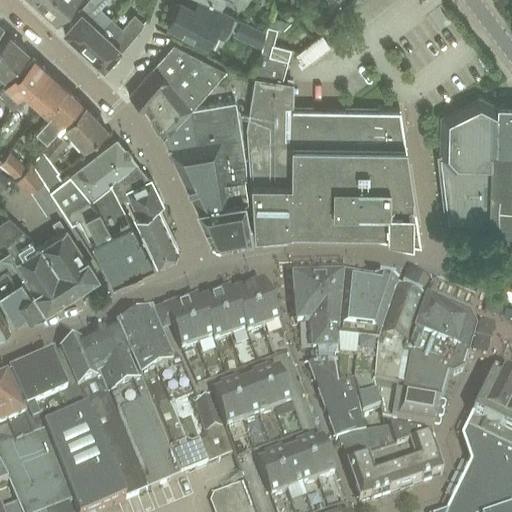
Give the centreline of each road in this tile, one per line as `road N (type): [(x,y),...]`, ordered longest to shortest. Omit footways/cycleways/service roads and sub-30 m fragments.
road 1 (residential): [(105,93),(148,141),(195,234),(196,258),(179,277),(0,356)]
road 2 (residential): [(105,93),(0,0)]
